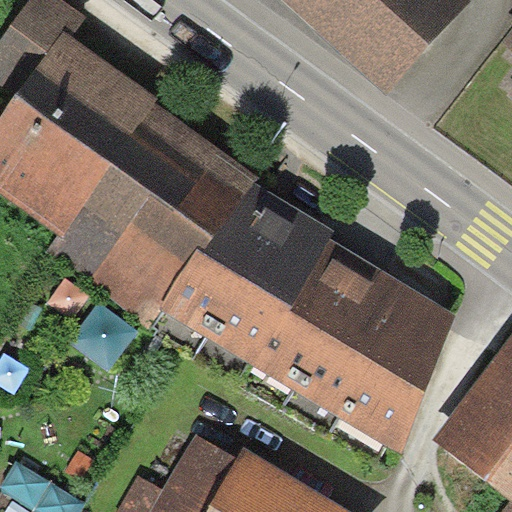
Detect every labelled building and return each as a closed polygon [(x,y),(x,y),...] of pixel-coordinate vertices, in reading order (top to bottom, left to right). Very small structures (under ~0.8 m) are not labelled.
[(29,0),(0,40),(0,76),(22,93),(65,32),(76,39),(90,18),(65,0),(29,0)] [(471,7),(464,0),(283,0),(385,97),(471,7)] [(76,39),(65,32),(22,93),(0,123),(0,198),(56,237),(43,255),(148,328),(159,312),(197,258),(203,261),(258,186),(263,177),(157,102),(161,96),(76,39)] [(456,314),(258,186),(203,261),(197,258),(159,312),(403,459),(456,314)] [(511,511),(511,335),(430,444),(511,505),(511,511)] [(209,511),(240,464),(198,438),(164,493),(140,478),(119,511),(209,511)] [(340,511),(333,507),(245,454),(240,464),(209,511),(340,511)]
